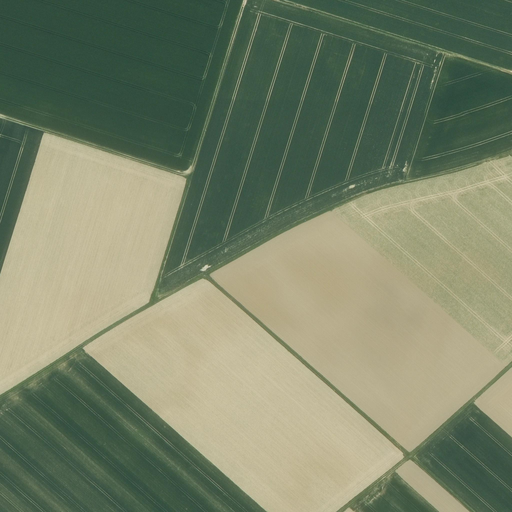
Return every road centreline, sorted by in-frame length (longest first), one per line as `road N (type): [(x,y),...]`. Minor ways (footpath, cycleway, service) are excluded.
road 1 (track): [(511,151),(357,194),(151,304),(244,0)]
road 2 (track): [(339,511),(409,456),(205,274)]
road 3 (track): [(277,0),(511,73)]
road 4 (track): [(470,511),(409,456),(511,362)]
road 5 (track): [(189,177),(0,116)]
road 6 (track): [(151,304),(0,398)]
